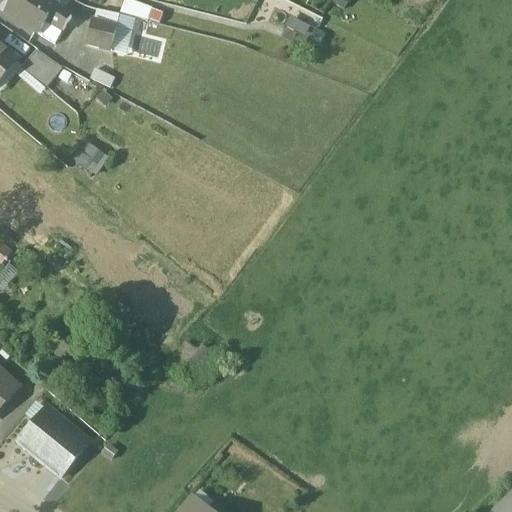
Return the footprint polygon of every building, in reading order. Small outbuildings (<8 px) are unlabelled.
[(56,9),(41,0),(14,0),(5,15),(39,36),(40,34),(56,9)] [(331,0),(335,2),(333,5),(344,12),(351,0),(331,0)] [(127,3),(122,16),(149,23),(152,12),(127,3)] [(71,19),(56,9),(40,34),(56,44),(71,19)] [(117,26),(92,21),(88,45),(112,50),(117,26)] [(327,37),(316,31),(309,43),(320,49),(327,37)] [(0,82),(17,63),(0,48),(0,82)] [(62,70),(36,52),(21,70),(45,90),(62,70)] [(109,161),(87,147),(76,165),(97,179),(109,161)] [(0,244),(0,243),(0,269),(13,256),(0,244)] [(221,349),(199,333),(171,370),(192,387),(221,349)] [(64,341),(52,352),(70,371),(91,351),(81,341),(71,350),(64,341)] [(0,411),(19,389),(0,372),(0,411)] [(49,410),(20,446),(61,479),(90,443),(49,410)] [(511,511),(511,494),(493,511),(511,511)] [(205,511),(192,500),(181,511),(205,511)]
